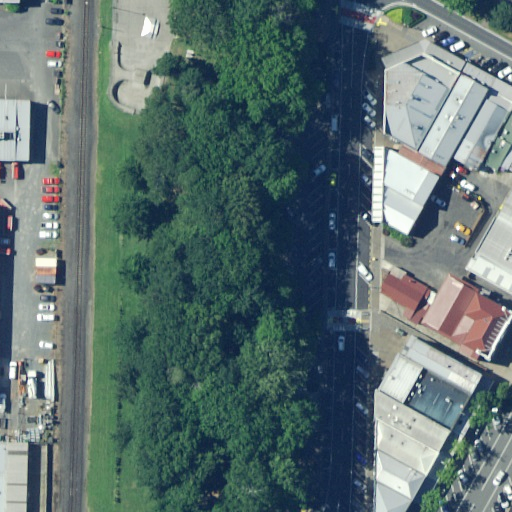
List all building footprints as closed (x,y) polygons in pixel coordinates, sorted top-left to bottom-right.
[(324,28),(323,0),(297,0),(297,28),(324,28)] [(372,127),(404,146),(445,74),(411,52),(384,60),(375,64),(372,127)] [(474,90),(445,74),(404,146),(433,162),(441,148),(474,90)] [(500,105),(474,90),(441,148),(468,163),(472,155),(500,105)] [(18,99),(0,98),(0,159),(17,160),(18,99)] [(511,163),(511,111),(500,105),(472,155),(506,174),(511,163)] [(429,173),(416,166),(400,195),(412,203),(429,173)] [(511,168),(457,263),(511,294),(511,168)] [(373,183),(373,220),(395,232),(411,206),(373,183)] [(507,306),(440,267),(430,286),(385,260),(370,285),(399,301),(392,312),(476,360),(507,306)] [(362,388),(434,430),(471,368),(398,326),(362,388)] [(386,511),(434,430),(362,388),(355,511),(386,511)] [(11,511),(12,441),(0,441),(0,511),(11,511)]
